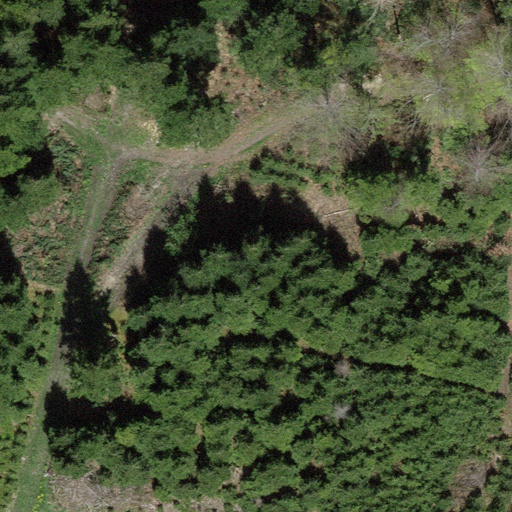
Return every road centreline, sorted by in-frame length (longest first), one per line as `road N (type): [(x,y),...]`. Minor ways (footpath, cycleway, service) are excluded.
road 1 (track): [(157,0),(22,511)]
road 2 (track): [(503,511),(509,0)]
road 3 (track): [(111,155),(274,125),(338,97),(511,71)]
road 4 (track): [(111,155),(0,95)]
